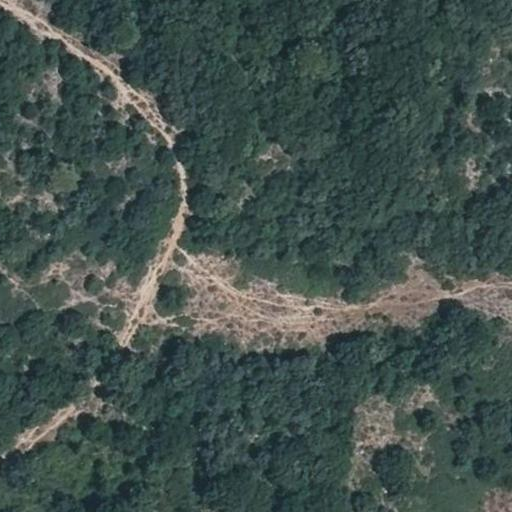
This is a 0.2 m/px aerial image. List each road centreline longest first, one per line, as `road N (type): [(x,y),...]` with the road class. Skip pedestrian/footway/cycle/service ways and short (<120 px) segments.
road 1 (track): [(511,276),(317,306),(171,253),(127,338),(66,417),(0,459)]
road 2 (track): [(171,253),(185,212),(182,175),(164,131),(96,69),(0,5)]
